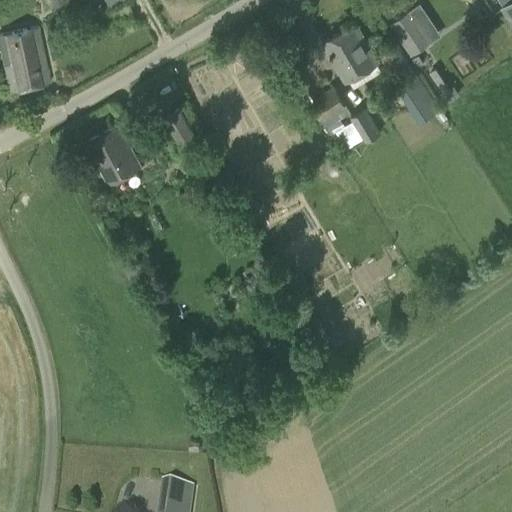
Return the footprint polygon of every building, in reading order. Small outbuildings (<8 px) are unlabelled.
[(46,0),(52,9),(65,0),(46,0)] [(511,0),(501,0),(511,15),(511,0)] [(391,22),(413,54),(431,42),(409,10),(391,22)] [(378,60),(354,21),(324,40),(348,79),(378,60)] [(0,44),(4,63),(10,89),(18,88),(42,82),(51,81),(39,25),(0,33),(0,44)] [(401,53),(395,42),(378,52),(385,64),(389,61),(401,83),(396,86),(419,121),(440,109),(403,52),(401,53)] [(346,105),(334,85),(310,99),(322,119),(346,105)] [(177,107),(155,120),(184,169),(202,159),(192,142),(197,139),(177,107)] [(381,132),(364,107),(349,116),(366,142),(381,132)] [(140,167),(120,125),(89,140),(109,182),(140,167)] [(200,201),(218,235),(239,224),(220,190),(200,201)] [(156,511),(189,511),(193,488),(161,484),(156,511)]
